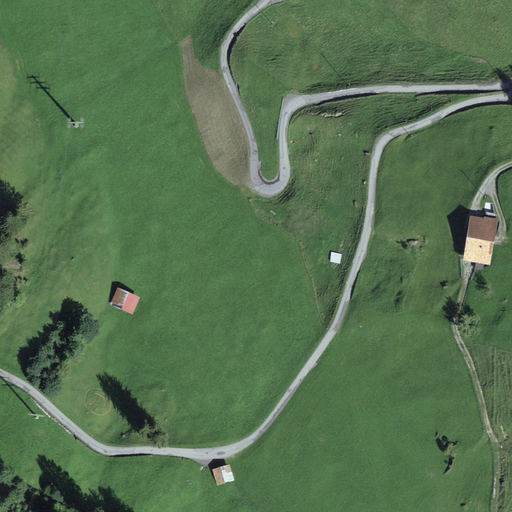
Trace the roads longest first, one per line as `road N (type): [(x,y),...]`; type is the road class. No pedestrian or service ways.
road 1 (unclassified): [(511,94),(463,104),(382,142),(365,237),(338,320),(249,442),(215,453),(107,450),(0,372)]
road 2 (residential): [(265,0),(223,54),(262,188),(282,180),(282,123),(296,101),(511,85)]
road 3 (track): [(495,451),(453,327),(469,213),(484,184),(511,165)]
